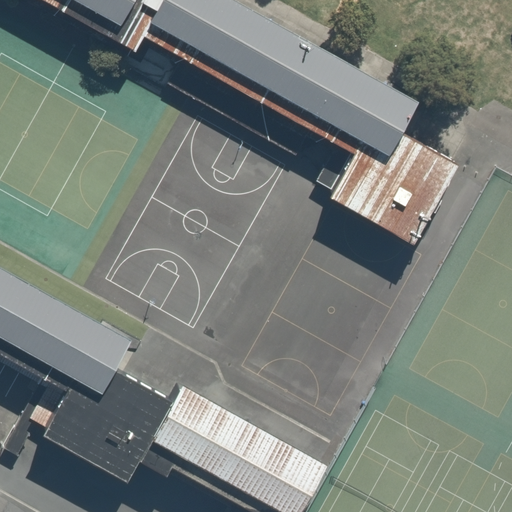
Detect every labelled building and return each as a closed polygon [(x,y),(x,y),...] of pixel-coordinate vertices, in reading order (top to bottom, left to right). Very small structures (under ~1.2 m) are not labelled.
[(94,0),(60,0),(135,41),(144,27),(357,145),(333,188),(416,235),(460,157),(401,124),(389,146),(151,14),(159,0),(128,0),(121,14),(94,0)] [(94,0),(121,14),(128,0),(94,0)] [(401,124),(418,93),(250,0),(159,0),(151,14),(389,146),(401,124)] [(112,369),(132,330),(0,256),(0,326),(103,384),(112,369)] [(0,346),(66,384),(45,422),(43,427),(128,475),(140,453),(146,456),(167,468),(172,459),(257,505),(252,511),(280,511),(148,438),(169,401),(112,369),(103,384),(0,326),(0,346)] [(66,384),(0,346),(0,357),(7,361),(48,384),(40,399),(32,395),(4,445),(16,452),(35,417),(45,422),(66,384)] [(148,438),(280,511),(295,511),(327,455),(183,375),(169,401),(148,438)]
